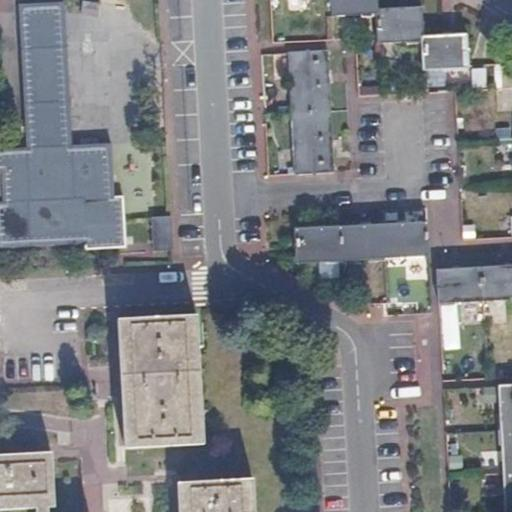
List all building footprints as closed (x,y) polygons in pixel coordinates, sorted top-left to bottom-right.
[(331,0),(333,18),(376,17),(375,11),(374,0),(331,0)] [(25,154),(0,156),(0,179),(2,208),(0,208),(0,255),(86,250),(83,205),(113,203),(108,148),(71,151),(62,7),(16,10),(25,154)] [(375,11),(376,17),(378,46),(420,45),(420,39),(418,10),(375,11)] [(420,39),(420,45),(423,75),(466,72),(466,70),(463,37),(420,39)] [(326,56),(294,58),(297,118),(331,116),(326,56)] [(511,68),(497,69),(498,92),(511,90),(511,68)] [(331,116),(297,118),(301,179),(335,177),(331,116)] [(171,220),(150,221),(153,256),(173,255),(171,220)] [(420,220),(377,223),(379,257),(423,254),(420,220)] [(377,223),(336,226),(338,260),(379,257),(377,223)] [(336,226),(293,229),(295,263),(338,260),(336,226)] [(511,269),(477,271),(479,310),(511,308),(511,269)] [(477,271),(433,273),(436,312),(479,310),(477,271)] [(192,321),(115,325),(121,451),(167,448),(200,447),(192,321)] [(511,388),(493,390),(496,435),(511,433),(511,388)] [(511,433),(496,435),(498,478),(511,477),(511,433)] [(0,511),(51,511),(48,456),(0,459),(0,511)] [(511,511),(511,477),(498,478),(500,511),(511,511)] [(251,511),(250,483),(175,487),(176,511),(251,511)]
